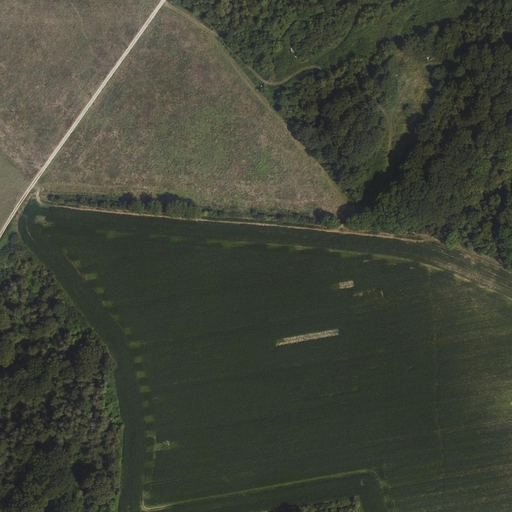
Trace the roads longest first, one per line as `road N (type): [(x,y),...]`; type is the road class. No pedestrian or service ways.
road 1 (track): [(30,192),(40,201),(376,234),(402,230),(511,271)]
road 2 (track): [(165,0),(0,239)]
